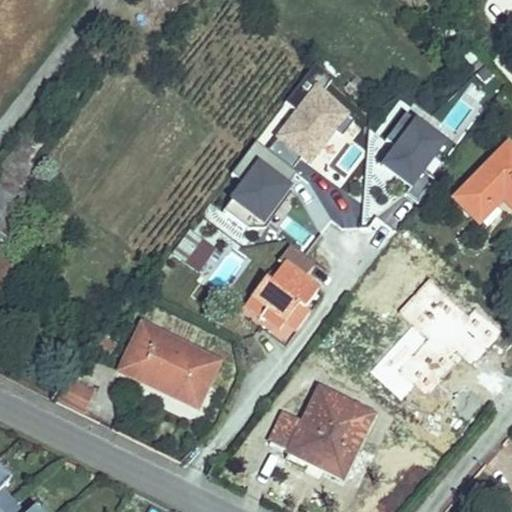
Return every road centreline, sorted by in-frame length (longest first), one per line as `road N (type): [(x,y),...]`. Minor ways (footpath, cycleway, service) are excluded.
road 1 (unclassified): [(232,511),(0,388)]
road 2 (unknown): [(0,120),(94,0)]
road 3 (residential): [(429,511),(511,413)]
